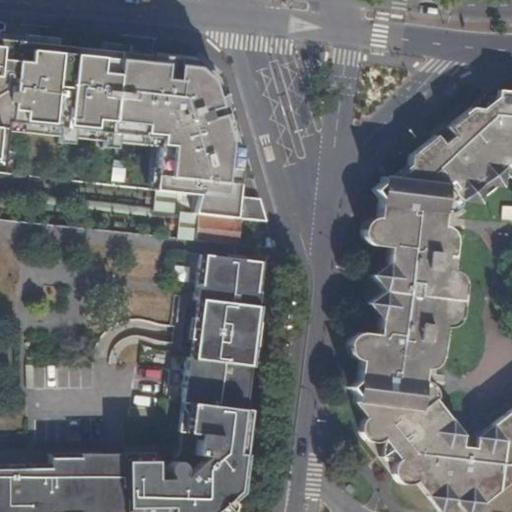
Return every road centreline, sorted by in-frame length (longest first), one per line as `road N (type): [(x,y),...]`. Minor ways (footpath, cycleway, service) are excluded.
road 1 (secondary): [(228,19),(305,287),(282,483)]
road 2 (secondary): [(297,484),(328,199)]
road 3 (primary): [(25,0),(228,19)]
road 4 (secondary): [(328,199),(343,167),(460,47)]
road 5 (secondary): [(328,199),(349,33)]
road 6 (primary): [(511,6),(383,0)]
road 7 (primary): [(228,19),(349,33)]
